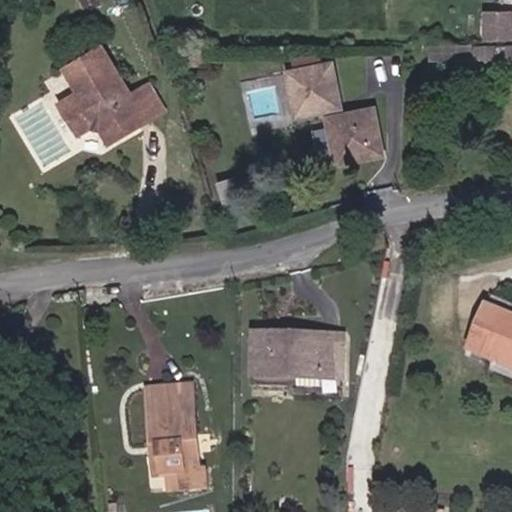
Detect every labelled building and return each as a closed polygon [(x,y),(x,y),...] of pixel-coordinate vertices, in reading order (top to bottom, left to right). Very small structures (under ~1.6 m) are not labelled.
[(511,9),(488,10),(488,39),(511,39),(511,9)] [(511,42),(432,42),(432,59),(511,58),(511,42)] [(101,48),(64,67),(77,93),(53,104),(66,131),(78,124),(92,128),(96,135),(111,129),(115,138),(144,124),(130,95),(124,98),(101,48)] [(345,111),(335,63),(294,71),(303,116),(332,110),(342,162),(386,153),(376,104),(345,111)] [(115,138),(111,129),(96,135),(100,144),(115,138)] [(511,299),(500,294),(480,337),(505,348),(501,359),(511,362),(511,299)] [(346,379),(348,336),(268,333),(267,375),(346,379)] [(170,475),(177,475),(178,492),(210,491),(209,472),(199,472),(194,383),(146,385),(151,439),(164,439),(167,475),(170,475)] [(154,475),(167,475),(164,439),(151,439),(154,475)] [(178,492),(177,475),(170,475),(160,484),(178,492)]
